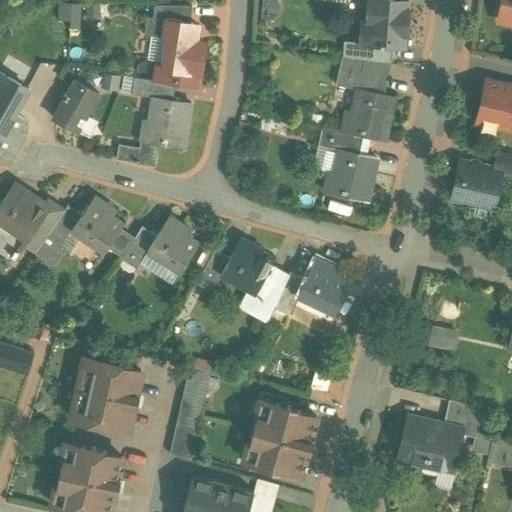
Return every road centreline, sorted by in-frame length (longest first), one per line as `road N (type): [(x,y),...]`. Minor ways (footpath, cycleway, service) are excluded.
road 1 (residential): [(402,250),(339,511)]
road 2 (residential): [(450,0),(402,250)]
road 3 (residential): [(240,0),(209,199)]
road 4 (residential): [(209,199),(402,250)]
road 5 (residential): [(35,159),(209,199)]
